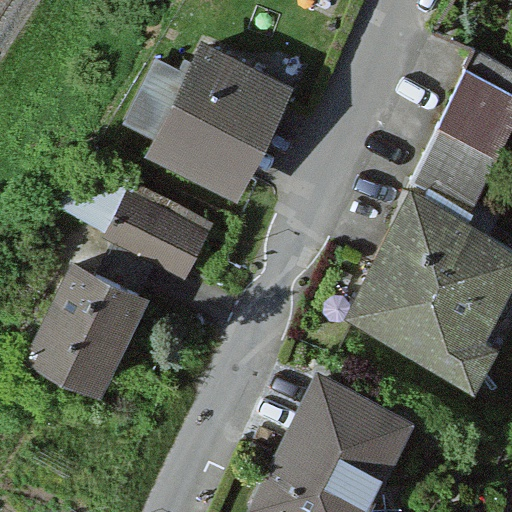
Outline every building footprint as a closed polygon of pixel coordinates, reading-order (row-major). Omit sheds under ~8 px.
[(307,94),(216,46),(159,155),(250,202),(307,94)] [(511,123),(511,81),(462,60),(348,322),(486,382),(511,322),(511,231),(472,215),(511,123)] [(221,232),(138,197),(120,240),(203,275),(221,232)] [(164,304),(83,266),(38,363),(119,400),(164,304)] [(357,511),(404,417),(319,376),(258,502),(278,511),(357,511)]
